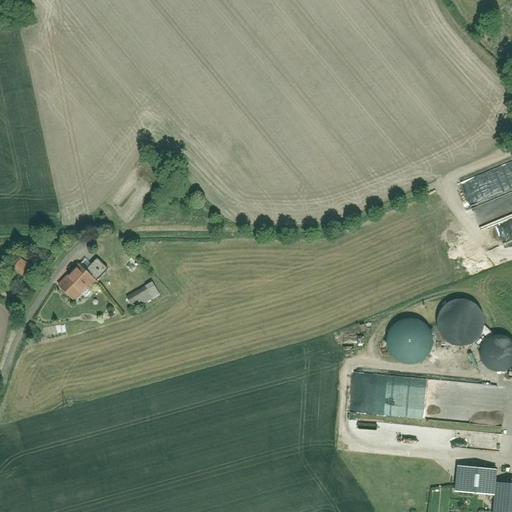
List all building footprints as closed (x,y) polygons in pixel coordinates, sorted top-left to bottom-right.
[(511,163),(462,181),(477,224),(511,212),(511,163)] [(133,261),(126,253),(119,260),(127,267),(133,261)] [(25,260),(16,255),(9,266),(18,272),(25,260)] [(92,278),(71,258),(50,279),(72,300),(92,278)] [(154,290),(146,277),(124,291),(132,303),(154,290)] [(440,329),(443,336),(449,341),(456,344),(464,345),(472,343),(479,339),(484,333),(486,325),(486,317),(484,310),(479,304),(472,299),(465,297),(457,298),(450,301),(444,306),(440,313),(439,321),(440,329)] [(389,347),(392,354),(398,359),(405,363),(413,364),(421,362),(428,358),(433,351),(435,344),(435,336),(433,328),(428,322),(421,318),(414,316),(406,316),(399,319),(393,325),(389,332),(388,339),(389,347)] [(496,334),(490,337),(486,341),(483,347),(482,353),(484,359),(487,364),(492,368),(497,370),(503,370),(509,369),(511,366),(511,337),(508,335),(502,333),(496,334)] [(372,414),(413,418),(416,377),(375,374),(372,414)] [(466,414),(466,424),(499,424),(499,414),(466,414)] [(499,469),(464,467),(462,491),(497,494),(499,469)] [(511,511),(511,483),(498,482),(495,511),(511,511)]
